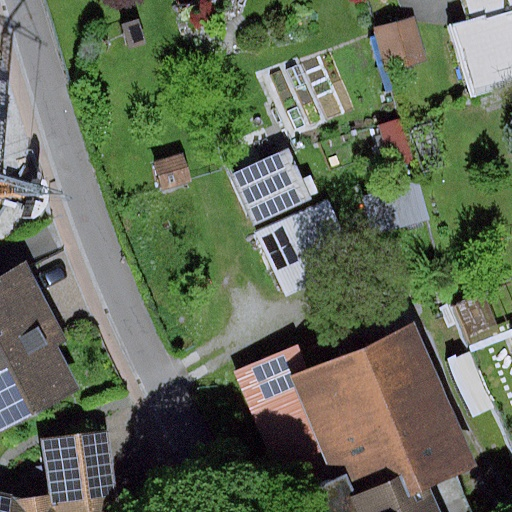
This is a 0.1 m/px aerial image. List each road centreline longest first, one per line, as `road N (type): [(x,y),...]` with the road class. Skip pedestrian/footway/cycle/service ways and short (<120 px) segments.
road 1 (residential): [(22,0),(95,242),(243,511)]
road 2 (track): [(172,388),(256,337),(401,290),(428,299),(447,331),(511,495)]
